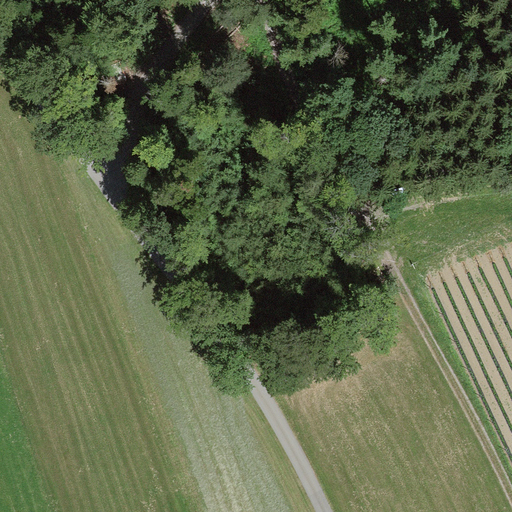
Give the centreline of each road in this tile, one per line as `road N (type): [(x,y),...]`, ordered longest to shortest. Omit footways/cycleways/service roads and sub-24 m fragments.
road 1 (residential): [(321,511),(272,407),(231,357),(113,170),(0,45)]
road 2 (track): [(257,0),(502,511)]
road 3 (track): [(113,170),(166,40),(199,0)]
